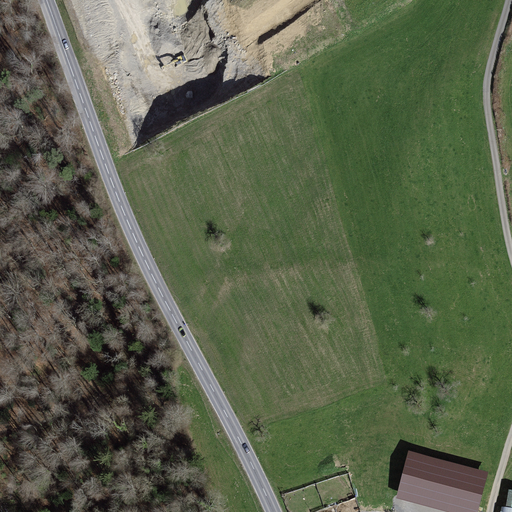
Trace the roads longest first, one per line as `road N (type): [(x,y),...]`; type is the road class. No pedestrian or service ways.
road 1 (tertiary): [(273,511),(138,243),(47,0)]
road 2 (track): [(224,511),(188,418),(186,340)]
